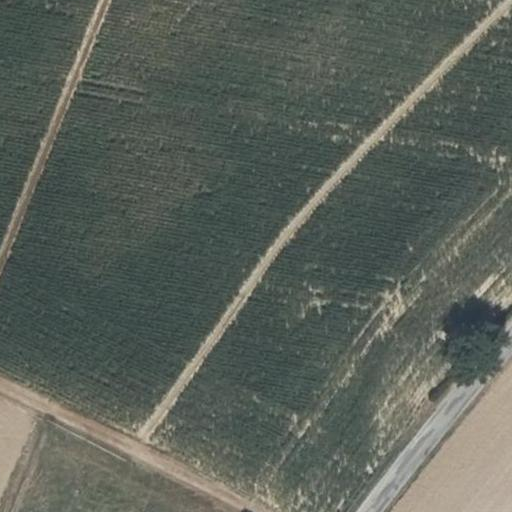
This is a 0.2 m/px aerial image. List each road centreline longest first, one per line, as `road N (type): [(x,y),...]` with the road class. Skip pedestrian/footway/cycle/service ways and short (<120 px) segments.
road 1 (track): [(0,382),(250,511)]
road 2 (unclassified): [(511,340),(371,511)]
